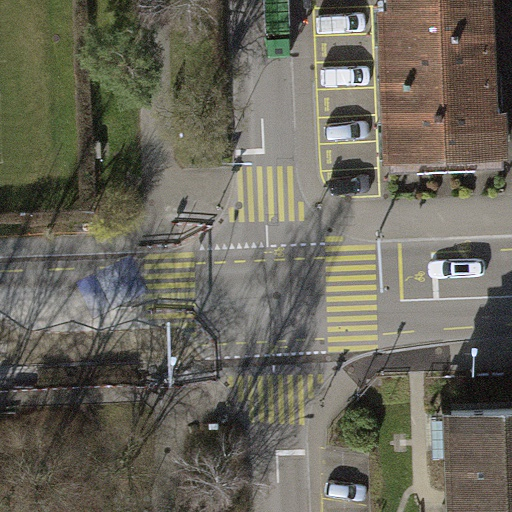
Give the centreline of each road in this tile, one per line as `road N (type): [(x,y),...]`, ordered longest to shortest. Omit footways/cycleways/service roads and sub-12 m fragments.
road 1 (residential): [(269,300),(257,0)]
road 2 (tertiary): [(0,310),(269,300)]
road 3 (tertiary): [(269,300),(511,290)]
road 4 (residential): [(269,300),(279,511)]
